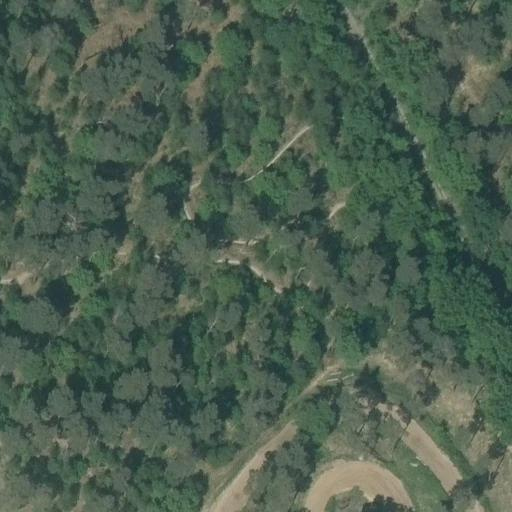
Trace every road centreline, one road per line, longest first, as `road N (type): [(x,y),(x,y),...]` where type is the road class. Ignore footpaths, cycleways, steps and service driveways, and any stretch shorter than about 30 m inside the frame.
road 1 (track): [(337,0),(411,143)]
road 2 (track): [(411,143),(481,277)]
